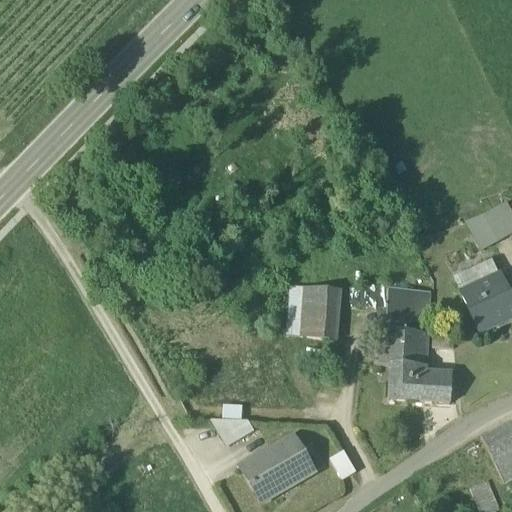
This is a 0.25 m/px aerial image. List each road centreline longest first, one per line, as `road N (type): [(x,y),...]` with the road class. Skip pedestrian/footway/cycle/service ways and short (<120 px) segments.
road 1 (track): [(220,511),(50,231),(6,191)]
road 2 (secondary): [(6,191),(198,0)]
road 3 (residential): [(347,511),(484,416),(511,405)]
